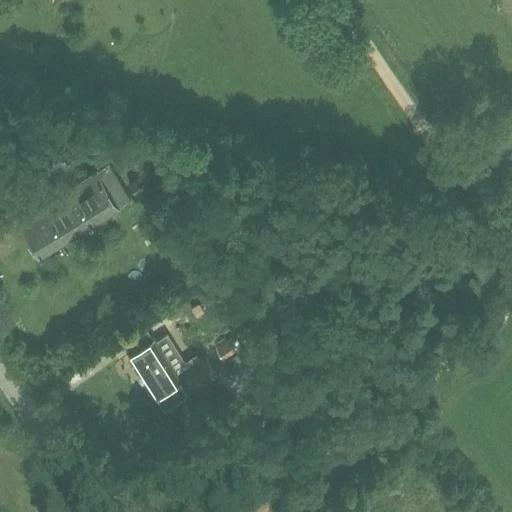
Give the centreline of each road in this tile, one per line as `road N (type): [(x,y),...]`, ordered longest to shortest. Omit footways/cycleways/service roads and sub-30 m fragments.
road 1 (residential): [(511,306),(257,511)]
road 2 (residential): [(511,197),(460,170),(426,136),(332,0)]
road 3 (unclassified): [(91,511),(0,370)]
